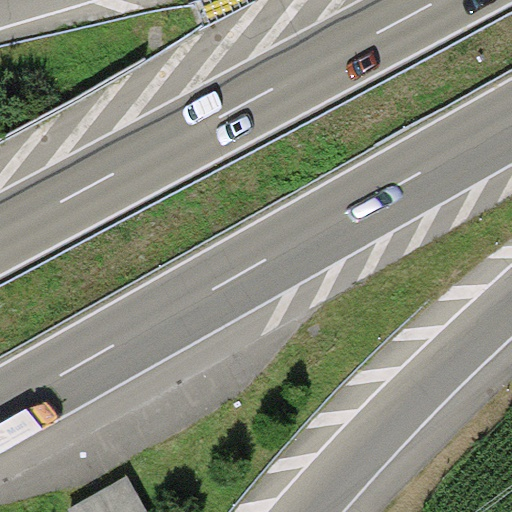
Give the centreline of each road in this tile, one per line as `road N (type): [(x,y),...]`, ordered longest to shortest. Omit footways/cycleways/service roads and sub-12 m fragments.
road 1 (motorway): [(0,407),(511,121)]
road 2 (motorway): [(438,0),(0,233)]
road 3 (motorway): [(310,511),(511,303)]
